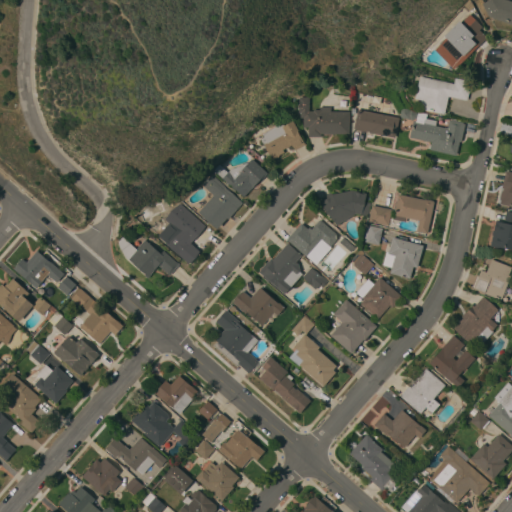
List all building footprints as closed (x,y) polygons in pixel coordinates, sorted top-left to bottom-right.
[(511,24),(511,23),(506,21),(505,22),(488,17),(481,3),(486,0),(507,0),(511,1),(511,24)] [(482,27),(479,30),(486,37),(455,69),(435,50),(446,38),(444,36),(459,21),(461,22),(469,14),(482,27)] [(453,83),(455,78),(471,82),(467,100),(448,96),(444,114),(420,109),(422,100),(415,98),(419,76),(453,83)] [(349,134),(321,134),(321,136),(308,136),(308,127),(303,127),(303,118),(300,117),(300,112),(298,112),(298,96),(309,97),(309,111),(313,111),(313,109),(319,109),(319,106),(330,107),(330,111),(349,111),(349,134)] [(395,138),(368,133),(369,132),(353,128),(357,109),(399,117),(395,138)] [(430,150),(431,142),(410,137),(413,120),(416,121),(418,111),(437,115),(435,126),(444,128),(444,127),(447,127),(449,119),(463,122),(463,123),(465,124),(461,142),(459,141),(456,155),(430,150)] [(283,121),(285,124),(292,120),(298,131),(297,131),(305,144),(294,150),(291,145),(283,150),(284,152),(278,155),(279,157),(272,160),(260,139),(263,137),(261,134),(283,121)] [(236,167),(238,165),(247,163),(251,159),(268,173),(262,179),(260,178),(244,197),(213,170),(218,164),(227,173),(230,170),(236,167)] [(511,206),(500,204),(501,200),(499,199),(506,171),(511,172),(511,206)] [(228,219),(226,218),(217,229),(198,212),(213,195),(201,185),(211,174),(226,187),(225,188),(242,203),(228,219)] [(345,221),(344,220),(337,225),(320,202),(332,194),(352,190),(357,191),(357,192),(366,194),(365,200),(371,201),(368,216),(356,213),(345,221)] [(434,201),(427,233),(417,231),(419,220),(407,217),(406,221),(394,219),(395,215),(394,215),(398,194),(434,201)] [(205,226),(190,243),(199,252),(189,263),(162,240),(172,228),(163,220),(174,207),(176,208),(181,204),(205,226)] [(388,226),(369,221),(372,205),(392,209),(388,226)] [(511,249),(490,245),(493,235),(492,234),(493,230),(496,221),(503,222),(506,210),(511,211),(511,249)] [(316,264),(287,240),(301,223),(307,229),(309,227),(311,228),(319,218),(336,232),(335,237),(337,239),(316,264)] [(379,244),(365,242),(369,225),(382,228),(379,244)] [(160,254),(163,250),(178,264),(169,275),(158,265),(150,274),(151,275),(148,278),(144,275),(145,274),(124,256),(118,242),(122,237),(136,249),(144,239),(160,254)] [(423,246),(417,268),(413,266),(410,279),(390,273),(392,267),(382,265),(386,251),(388,252),(392,237),(423,246)] [(287,243),(301,255),(296,262),(298,264),(300,271),(302,274),(291,287),(291,286),(284,294),(269,281),(268,282),(264,278),(265,277),(259,272),(260,270),(260,269),(267,262),(271,258),(272,259),(287,243)] [(37,250),(49,262),(50,261),(64,274),(56,283),(47,275),(42,280),(43,281),(36,289),(14,268),(22,259),(26,262),(37,250)] [(374,264),(365,274),(353,264),(362,254),(374,264)] [(481,270),(486,272),(491,259),(511,267),(508,276),(510,277),(501,299),(473,288),(481,270)] [(320,276),(321,276),(327,281),(322,287),(319,285),(315,289),(312,286),(302,277),(310,267),(320,276)] [(76,285),(67,295),(57,286),(66,276),(76,285)] [(402,297),(393,307),(390,305),(378,319),(361,303),(364,300),(356,292),(368,279),(374,284),(380,277),(402,297)] [(29,293),(25,297),(33,304),(40,296),(50,305),(42,315),(32,306),(19,321),(0,304),(0,284),(1,283),(4,286),(6,283),(7,284),(12,278),(29,293)] [(278,303),(278,302),(284,307),(277,315),(273,312),(262,325),(246,311),(245,313),(233,302),(243,290),(251,297),(260,287),(278,303)] [(122,326),(114,335),(110,331),(99,344),(79,327),(90,315),(86,311),(86,310),(81,306),(80,307),(71,299),(80,288),(122,326)] [(498,310),(490,319),(497,325),(491,331),(493,332),(481,345),(476,341),(472,345),(453,328),(463,318),(461,316),(465,312),(472,305),(474,306),(482,296),(498,310)] [(377,326),(365,340),(364,339),(351,353),(330,335),(342,322),(333,314),(346,299),(377,326)] [(215,340),(224,329),(215,322),(226,309),(239,321),(238,323),(258,340),(248,352),(259,361),(248,373),(238,363),(239,362),(215,340)] [(48,321),(57,311),(72,325),(64,334),(48,321)] [(0,312),(14,325),(13,326),(16,329),(11,334),(8,342),(6,345),(0,340),(0,312)] [(304,315),(315,324),(306,334),(302,330),(298,336),(291,330),(304,315)] [(337,366),(333,370),(336,372),(324,386),(300,365),(299,366),(289,357),(297,349),(294,346),(305,334),(320,347),(318,349),(337,366)] [(463,371),(462,370),(458,375),(463,380),(457,387),(432,365),(435,361),(433,359),(441,349),(440,349),(453,335),(464,345),(460,349),(463,352),(465,350),(475,358),(463,371)] [(68,336),(76,342),(80,337),(82,339),(82,340),(99,354),(81,375),(64,361),(54,353),(68,336)] [(40,364),(30,355),(31,354),(26,349),(34,341),(39,345),(39,344),(50,353),(40,364)] [(288,371),(284,375),(294,384),(292,386),(296,389),(297,388),(310,400),(300,413),(281,397),(282,396),(274,388),(273,389),(260,378),(266,370),(262,366),(271,356),(288,371)] [(73,381),(66,389),(67,390),(55,403),(34,384),(40,378),(36,374),(46,364),(52,370),(57,366),(73,381)] [(432,399),(438,404),(432,411),(426,406),(420,414),(400,396),(414,380),(415,381),(426,368),(445,385),(432,399)] [(42,399),(34,407),(36,408),(31,414),(40,422),(31,433),(21,424),(23,421),(4,405),(15,393),(4,384),(13,374),(42,399)] [(197,391),(191,398),(192,399),(179,414),(155,392),(165,380),(171,385),(179,375),(197,391)] [(511,437),(510,436),(511,435),(488,415),(500,402),(494,397),(508,382),(511,385),(511,437)] [(166,421),(173,427),(181,419),(196,433),(183,447),(177,441),(180,438),(173,431),(159,447),(144,434),(145,433),(131,420),(146,403),(149,406),(153,401),(167,414),(168,418),(166,421)] [(217,409),(207,420),(198,411),(208,401),(217,409)] [(420,425),(426,430),(412,446),(408,443),(406,446),(406,445),(404,447),(388,434),(387,436),(376,426),(376,427),(374,425),(384,413),(392,420),(401,409),(420,425)] [(479,410),(489,419),(481,429),(471,420),(479,410)] [(0,412),(14,424),(2,437),(16,450),(6,460),(0,454),(0,412)] [(231,421),(222,432),(221,431),(211,442),(202,434),(214,420),(214,421),(221,413),(231,421)] [(238,429),(245,436),(246,435),(257,445),(264,451),(256,460),(252,456),(241,469),(221,452),(227,446),(225,444),(238,429)] [(511,445),(511,451),(503,461),(506,464),(493,479),(470,458),(483,443),(487,446),(499,433),(511,445)] [(366,434),(372,439),(371,440),(382,449),(380,451),(393,463),(390,467),(390,468),(390,469),(394,472),(380,488),(369,479),(372,477),(362,468),(364,466),(349,454),(366,434)] [(166,460),(159,468),(153,462),(142,474),(136,470),(135,471),(117,455),(115,458),(105,449),(115,438),(124,446),(124,445),(129,450),(140,437),(166,460)] [(205,459),(195,450),(204,440),(214,449),(205,459)] [(490,482),(478,495),(469,488),(457,502),(433,482),(434,480),(430,476),(443,462),(442,462),(445,459),(440,455),(448,445),(490,482)] [(120,472),(116,476),(121,481),(112,491),(109,489),(103,495),(81,476),(93,463),(92,463),(96,459),(100,462),(104,458),(120,472)] [(239,477),(232,485),(234,487),(222,500),(195,477),(202,469),(203,470),(211,461),(215,466),(218,463),(219,464),(221,461),(239,477)] [(193,480),(181,494),(164,479),(176,465),(193,480)] [(143,486),(135,496),(124,486),(133,477),(143,486)] [(443,501),(444,500),(448,503),(449,502),(460,511),(405,511),(406,511),(401,507),(416,490),(418,491),(424,484),(443,501)] [(95,499),(91,504),(100,511),(67,511),(58,504),(69,491),(70,492),(73,490),(75,492),(80,486),(95,499)] [(181,511),(179,510),(186,503),(188,504),(194,497),(191,495),(194,491),(199,490),(216,505),(216,509),(213,511),(181,511)] [(165,506),(159,511),(153,511),(142,502),(150,492),(165,506)] [(331,510),(332,510),(334,511),(301,511),(302,511),(303,511),(305,509),(304,508),(309,503),(307,502),(311,498),(312,499),(315,496),(331,510)]
